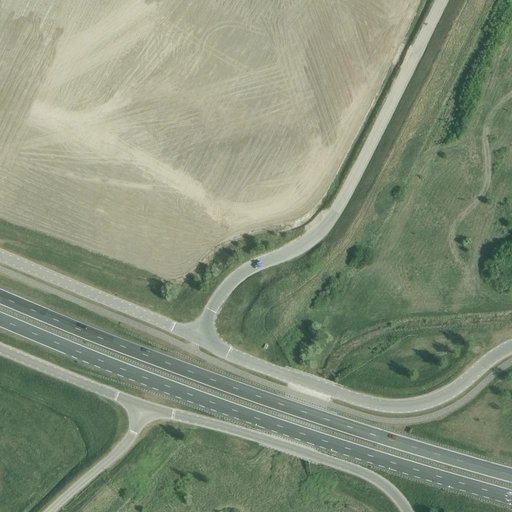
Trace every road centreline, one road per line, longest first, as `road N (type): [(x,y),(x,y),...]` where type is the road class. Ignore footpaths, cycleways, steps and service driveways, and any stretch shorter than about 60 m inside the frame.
road 1 (trunk): [(511,475),(249,393),(0,296)]
road 2 (trunk): [(0,319),(240,414),(511,497)]
road 3 (unclassified): [(200,337),(239,274),(302,244),(334,212),(439,0)]
road 4 (unclassified): [(511,345),(446,396),(394,408),(328,391),(200,337)]
road 5 (unclassified): [(146,409),(363,471),(407,511)]
road 6 (unclassified): [(200,337),(0,256)]
road 7 (unclassified): [(0,350),(146,409)]
road 8 (unclassified): [(51,511),(124,446),(146,409)]
